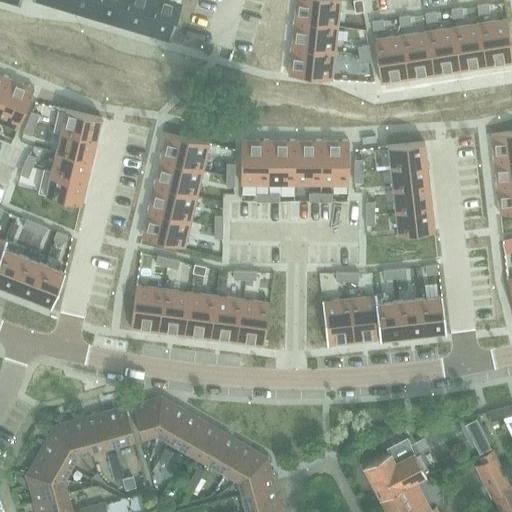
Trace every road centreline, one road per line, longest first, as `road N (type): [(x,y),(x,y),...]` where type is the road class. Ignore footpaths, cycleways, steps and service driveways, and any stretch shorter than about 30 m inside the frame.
road 1 (residential): [(60,353),(205,380),(322,385),(464,368)]
road 2 (residential): [(60,353),(113,131)]
road 3 (residential): [(440,142),(464,368)]
